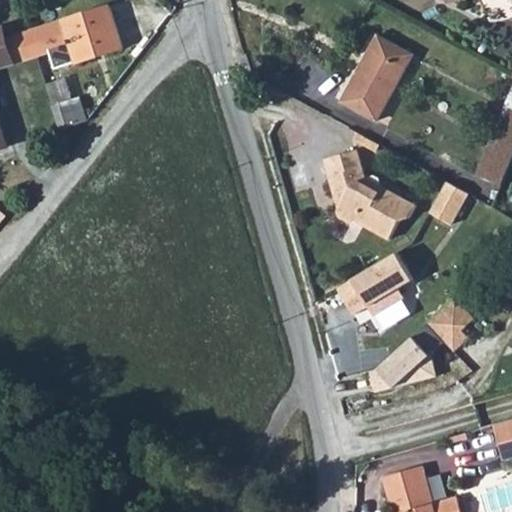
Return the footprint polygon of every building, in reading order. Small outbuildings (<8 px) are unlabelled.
[(26,32),(34,56),(47,52),(52,65),(74,58),(76,62),(121,48),(108,6),(26,32)] [(0,28),(0,66),(34,56),(26,32),(5,38),(2,28),(0,28)] [(382,122),(422,62),(415,56),(389,39),(348,101),(382,122)] [(50,102),(58,128),(84,119),(76,93),(50,102)] [(511,97),(481,175),(505,188),(511,170),(511,97)] [(320,156),(331,194),(334,193),(337,203),(334,208),(337,215),(346,220),(352,219),(385,237),(395,218),(404,215),(411,204),(377,185),(375,177),(369,173),(360,175),(360,171),(352,146),(320,156)] [(447,183),(429,214),(451,227),(469,194),(447,183)] [(397,255),(337,289),(353,317),(368,309),(374,317),(406,299),(401,290),(412,282),(397,255)] [(445,345),(451,353),(467,340),(461,333),(474,321),(456,300),(428,325),(445,345)] [(445,345),(428,325),(379,369),(371,370),(377,391),(435,377),(432,362),(429,359),(445,345)] [(511,418),(490,425),(500,462),(511,458),(511,418)] [(463,511),(458,494),(433,501),(422,462),(384,472),(394,510),(394,511),(463,511)]
